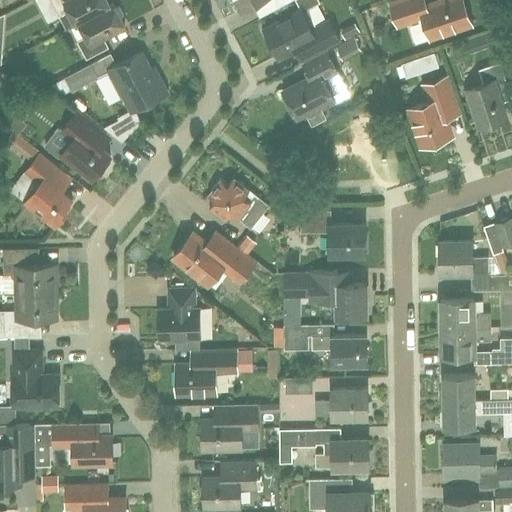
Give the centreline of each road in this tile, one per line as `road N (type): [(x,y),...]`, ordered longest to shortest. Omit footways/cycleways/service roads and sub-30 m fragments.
road 1 (residential): [(163,511),(155,443),(98,351),(95,250),(210,98),(210,70),(174,0)]
road 2 (residential): [(406,511),(400,237),(407,217),(428,205),(511,178)]
